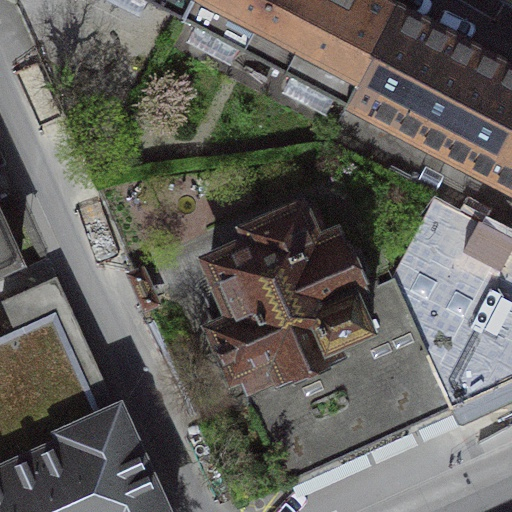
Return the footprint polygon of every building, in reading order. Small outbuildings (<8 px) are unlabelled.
[(148,0),(183,18),(192,0),(148,0)] [(192,0),(183,18),(348,105),(398,6),(386,0),(192,0)] [(398,6),(348,105),(511,190),(511,65),(489,53),(398,6)] [(511,238),(438,200),(396,277),(395,280),(452,408),(497,388),(511,381),(511,238)] [(240,247),(209,261),(226,301),(209,309),(209,308),(206,309),(215,328),(213,329),(234,377),(237,375),(285,484),(374,444),(452,408),(395,280),(396,277),(363,292),(359,284),(365,281),(370,269),(360,248),(348,243),(342,246),(336,235),(328,238),(313,203),(301,209),(300,207),(248,231),(253,242),(240,248),(240,247)] [(0,272),(21,263),(0,217),(0,272)] [(0,511),(163,511),(116,407),(102,414),(55,311),(0,336),(0,511)]
